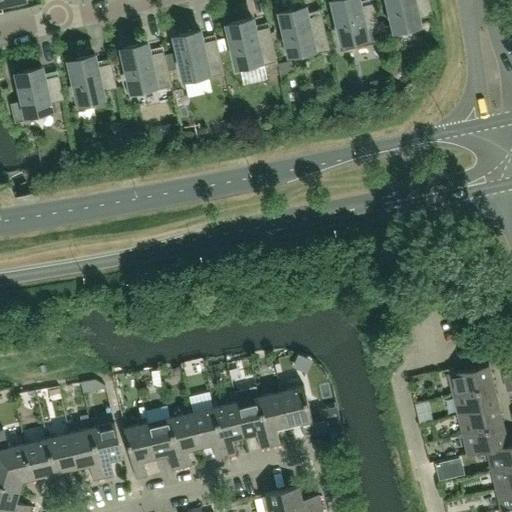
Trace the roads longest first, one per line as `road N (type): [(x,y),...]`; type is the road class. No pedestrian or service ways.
road 1 (tertiary): [(0,278),(511,185)]
road 2 (tertiary): [(502,120),(0,220)]
road 3 (residential): [(341,511),(331,470),(314,451),(218,470),(184,497),(124,511)]
road 4 (residential): [(436,511),(402,379),(407,366),(433,361),(426,319)]
road 5 (unclassified): [(502,120),(474,0)]
